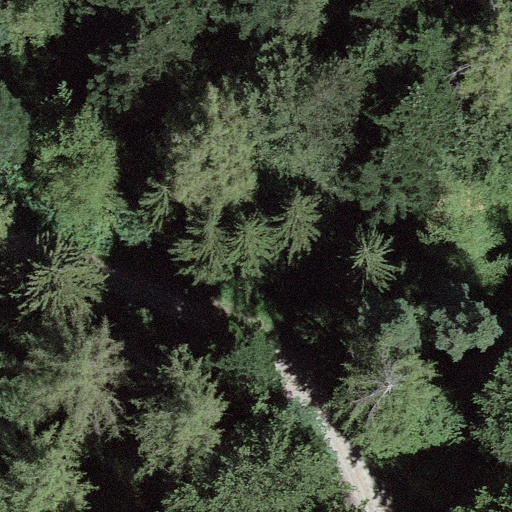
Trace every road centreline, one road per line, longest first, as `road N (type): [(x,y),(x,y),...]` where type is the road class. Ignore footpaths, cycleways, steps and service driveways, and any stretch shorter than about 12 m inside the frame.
road 1 (track): [(378,511),(376,484),(335,402),(230,325),(0,245)]
road 2 (track): [(376,484),(511,276)]
